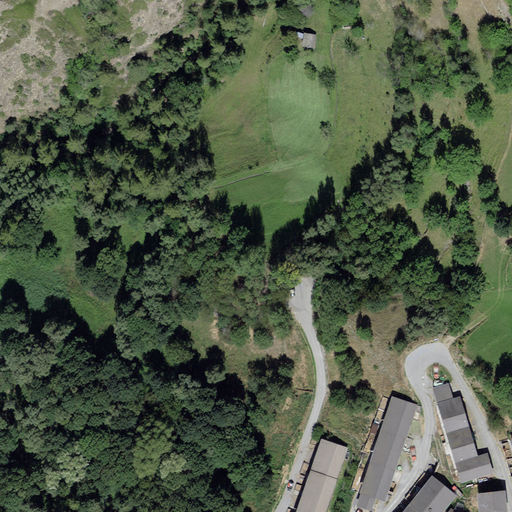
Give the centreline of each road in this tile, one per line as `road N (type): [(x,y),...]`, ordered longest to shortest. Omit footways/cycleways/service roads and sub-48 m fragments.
road 1 (residential): [(386,511),(427,445),(431,419),(414,372),(433,353),(446,359),(494,452),(511,511)]
road 2 (residential): [(275,511),(320,390),(302,294)]
